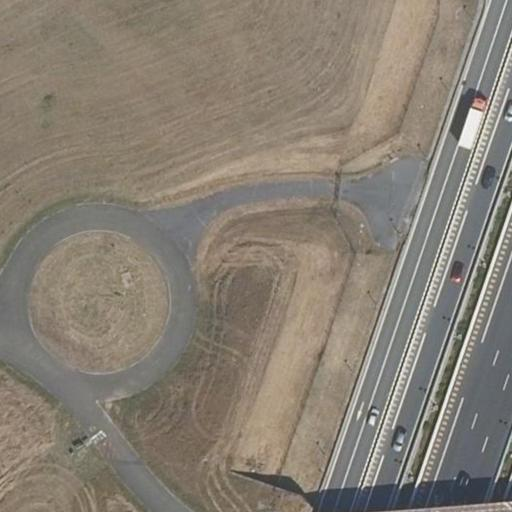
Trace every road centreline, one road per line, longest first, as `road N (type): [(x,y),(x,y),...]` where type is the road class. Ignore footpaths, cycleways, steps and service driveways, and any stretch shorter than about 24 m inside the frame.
road 1 (secondary): [(334,511),(507,0)]
road 2 (motorway): [(511,120),(377,511)]
road 3 (motorway): [(511,342),(454,511)]
